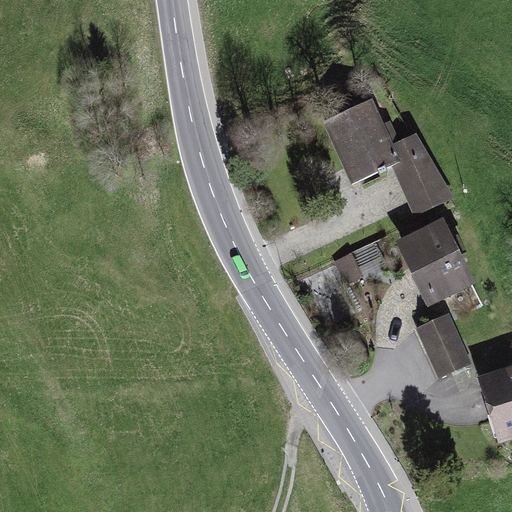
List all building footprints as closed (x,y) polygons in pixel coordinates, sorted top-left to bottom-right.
[(370,97),(323,117),(352,184),(387,169),(407,214),(447,197),(414,122),(386,134),(370,97)] [(438,214),(391,239),(426,303),(473,278),(438,214)] [(370,246),(336,265),(350,290),(384,271),(370,246)] [(444,315),(414,329),(441,384),(471,369),(444,315)] [(511,360),(472,375),(495,441),(511,435),(511,360)]
